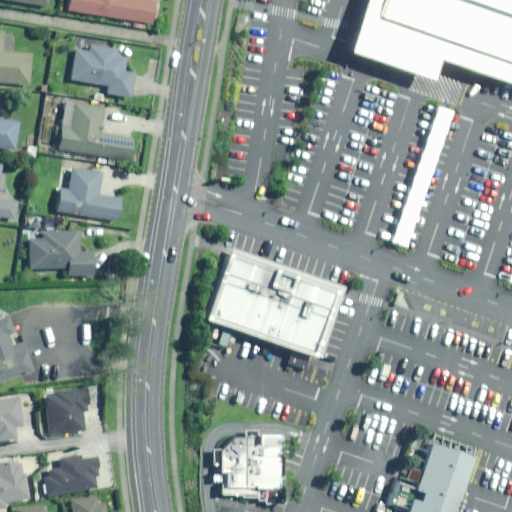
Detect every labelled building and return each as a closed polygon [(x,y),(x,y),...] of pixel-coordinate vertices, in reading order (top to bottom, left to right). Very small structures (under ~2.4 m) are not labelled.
[(0,0),(45,8),(46,0),(0,0)] [(63,0),(62,11),(146,24),(150,1),(143,0),(63,0)] [(511,0),(356,0),(341,45),(425,73),(431,55),(511,80),(511,0)] [(0,32),(0,83),(24,86),(27,54),(0,52),(0,33),(0,32)] [(119,73),(122,56),(113,54),(113,50),(86,46),(85,53),(72,51),(67,81),(104,87),(103,95),(126,99),(130,74),(119,73)] [(100,109),(70,104),(65,130),(55,128),(51,150),(124,163),(127,142),(95,136),(100,109)] [(0,149),(11,152),(15,123),(0,121),(0,149)] [(97,173),(67,168),(63,191),(54,190),(51,212),(112,222),(116,200),(94,196),(97,173)] [(0,219),(11,221),(13,203),(0,200),(0,219)] [(74,253),(74,233),(38,233),(38,239),(24,239),(24,270),(61,270),(61,277),(87,277),(87,253),(74,253)] [(340,286),(225,247),(201,316),(316,356),(340,286)] [(11,331),(6,313),(0,314),(0,379),(31,370),(24,347),(11,351),(5,333),(11,331)] [(50,398),(42,398),(46,437),(79,434),(78,422),(77,413),(86,412),(84,393),(78,393),(77,390),(49,392),(50,398)] [(17,427),(14,399),(0,399),(0,441),(12,441),(11,428),(17,427)] [(260,504),(277,505),(278,434),(234,434),(213,453),(212,472),(221,472),(221,481),(217,482),(215,497),(243,497),(244,490),(260,490),(260,504)] [(386,504),(392,506),(403,510),(401,511),(450,511),(470,457),(426,442),(418,465),(410,487),(393,481),(386,504)] [(41,477),(44,496),(95,487),(90,457),(77,459),(76,452),(52,456),(54,470),(45,472),(46,476),(41,477)] [(24,500),(17,462),(0,465),(0,510),(2,511),(1,504),(24,500)] [(92,497),(67,500),(68,511),(103,511),(102,502),(93,503),(92,497)]
